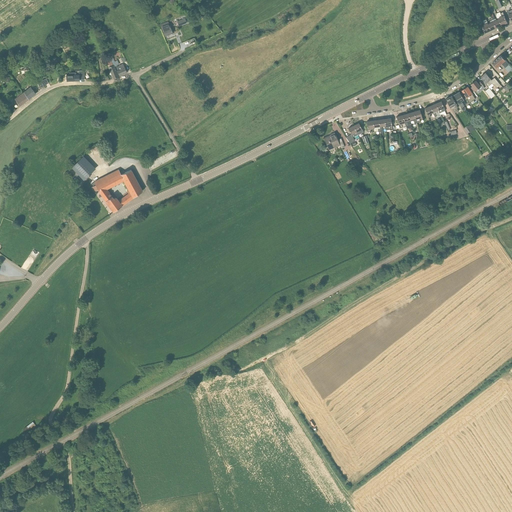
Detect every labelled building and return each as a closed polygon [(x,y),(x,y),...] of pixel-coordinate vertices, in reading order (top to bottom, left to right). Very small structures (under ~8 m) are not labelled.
[(504,16),(503,12),(500,13),(500,12),(496,14),(499,19),(502,25),(508,23),(504,16)] [(502,25),(499,19),(494,22),(496,28),(502,25)] [(173,33),(169,24),(168,21),(161,24),(162,27),(165,36),(173,33)] [(491,30),(488,24),(488,23),(484,25),(482,22),(480,23),(482,26),(485,33),(491,30)] [(496,28),(494,22),(488,24),(491,30),(496,28)] [(504,61),(505,60),(501,55),(493,63),(497,67),(501,64),(510,74),(511,73),(511,68),(509,65),(508,65),(504,61)] [(127,73),(125,68),(123,63),(119,65),(121,69),(117,71),(118,71),(120,76),(127,73)] [(113,78),(120,76),(118,71),(117,71),(115,66),(115,65),(109,67),(113,78)] [(69,75),(66,75),(67,80),(84,80),(84,71),(79,71),(75,71),(75,73),(69,73),(69,75)] [(491,80),(490,79),(485,73),(480,77),(485,83),(488,86),(492,83),(493,85),(494,84),(497,88),(500,85),(494,78),(491,80)] [(40,80),(35,82),(33,83),(34,85),(36,84),(38,83),(40,88),(43,86),(41,81),(40,80)] [(480,82),(478,84),(475,81),(471,84),(472,86),(470,88),(473,92),(475,90),(482,85),(480,82)] [(35,94),(32,90),(30,87),(24,92),(29,99),(35,94)] [(469,102),(475,99),(467,87),(462,90),(469,102)] [(490,98),(494,95),(489,88),(485,91),(490,98)] [(20,106),(29,99),(24,92),(15,99),(20,106)] [(461,101),(464,100),(459,92),(453,95),(461,108),(463,110),(464,112),(466,111),(465,109),(461,101)] [(456,104),(452,96),(445,99),(450,107),(455,113),(458,111),(457,109),(458,108),(456,104)] [(445,111),(443,106),(441,101),(436,104),(441,115),(442,114),(445,116),(446,115),(444,111),(445,111)] [(441,116),(441,115),(436,104),(430,106),(433,112),(436,119),(438,118),(437,118),(441,116)] [(425,108),(427,115),(428,118),(431,117),(429,114),(433,112),(430,106),(425,108)] [(422,118),(421,115),(420,110),(414,112),(416,119),(416,120),(417,122),(420,121),(421,122),(423,121),(422,118)] [(412,127),(411,123),(410,120),(408,113),(402,115),(405,123),(407,129),(412,127)] [(405,123),(402,115),(396,117),(398,125),(399,128),(402,127),(401,124),(405,123)] [(362,129),(361,127),(359,123),(353,126),(358,135),(363,132),(362,129)] [(467,126),(470,132),(476,129),(473,123),(467,126)] [(355,141),(353,137),(358,135),(353,126),(348,129),(350,133),(351,134),(346,137),(350,144),(351,143),(355,141)] [(338,140),(337,137),(335,133),(324,138),(326,142),(328,146),(333,144),(334,148),(340,145),(341,148),(344,147),(341,138),(338,140)] [(165,154),(168,161),(178,157),(175,150),(165,154)] [(491,153),(484,158),(486,162),(494,158),(491,153)] [(74,173),(82,181),(85,179),(79,172),(89,162),(87,160),(74,173)] [(124,181),(121,175),(121,174),(118,169),(94,181),(99,192),(106,189),(124,181)] [(133,198),(143,191),(131,170),(121,175),(124,181),(130,192),(133,198)] [(118,201),(116,197),(114,199),(112,196),(106,189),(99,192),(106,201),(114,212),(122,206),(118,201)] [(133,198),(130,192),(124,196),(128,202),(133,198)] [(27,433),(37,427),(34,422),(24,427),(27,433)]
